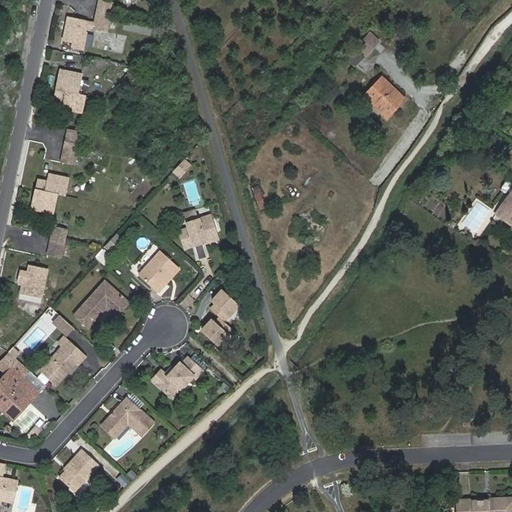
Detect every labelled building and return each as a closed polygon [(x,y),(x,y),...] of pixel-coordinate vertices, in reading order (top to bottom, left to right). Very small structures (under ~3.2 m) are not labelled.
[(106,0),(96,0),(92,21),(85,20),(86,19),(66,15),(61,39),(71,41),(70,46),(82,48),(85,31),(83,31),(84,26),(105,30),(111,1),(106,0)] [(123,29),(150,35),(153,26),(126,19),(123,29)] [(356,52),(360,54),(369,59),(380,37),(368,30),(356,52)] [(59,108),(80,112),(84,94),(76,92),(80,72),(57,68),(53,87),(54,88),(52,98),(61,100),(59,108)] [(364,98),(387,119),(405,100),(382,78),(364,98)] [(64,136),(77,139),(79,130),(66,127),(64,136)] [(76,147),(77,139),(64,136),(62,144),(76,147)] [(72,162),(76,147),(62,144),(59,160),(72,162)] [(185,158),(172,171),(180,178),(192,165),(185,158)] [(51,211),(55,192),(63,194),(66,177),(46,173),(44,179),(35,177),(33,188),(32,188),(28,207),(51,211)] [(199,200),(193,181),(185,183),(191,202),(193,202),(194,205),(198,203),(197,200),(199,200)] [(255,193),(258,208),(266,207),(262,191),(255,193)] [(511,191),(497,213),(511,223),(511,191)] [(463,224),(476,232),(490,209),(476,201),(463,224)] [(209,211),(185,218),(187,222),(177,225),(183,244),(190,241),(195,256),(204,253),(200,237),(216,232),(209,211)] [(51,225),(50,232),(63,235),(65,228),(51,225)] [(63,235),(50,232),(45,254),(59,257),(63,235)] [(114,253),(124,238),(115,233),(105,248),(114,253)] [(160,245),(138,270),(157,287),(163,280),(160,278),(177,260),(160,245)] [(97,258),(106,263),(111,255),(103,249),(97,258)] [(20,281),(20,283),(18,292),(40,296),(46,268),(27,264),(26,271),(18,269),(16,280),(17,280),(20,281)] [(103,276),(72,310),(87,323),(104,303),(115,312),(127,297),(103,276)] [(218,340),(226,330),(225,329),(230,324),(221,316),(226,310),(227,311),(236,301),(218,286),(210,296),(213,299),(208,305),(218,313),(213,318),(209,316),(200,326),(218,340)] [(86,350),(64,330),(58,336),(62,340),(40,364),(56,379),(69,365),(77,356),(79,358),(86,350)] [(176,357),(170,363),(164,370),(161,368),(157,363),(147,374),(165,389),(173,380),(177,384),(190,370),(192,373),(200,365),(185,352),(178,359),(176,357)] [(77,356),(69,365),(71,367),(79,358),(77,356)] [(0,372),(5,377),(16,365),(11,360),(0,372)] [(164,370),(170,363),(167,361),(161,368),(164,370)] [(20,391),(31,379),(16,365),(5,377),(0,372),(0,402),(0,403),(4,399),(15,409),(26,396),(20,391)] [(36,384),(31,379),(20,391),(26,396),(36,384)] [(169,393),(177,384),(173,380),(165,389),(169,393)] [(125,391),(99,419),(112,431),(126,416),(140,429),(152,416),(125,391)] [(11,413),(15,409),(4,399),(0,403),(11,413)] [(463,416),(464,426),(473,426),(473,415),(463,416)] [(74,487),(99,459),(81,443),(74,450),(78,452),(58,473),(74,487)] [(0,490),(6,491),(10,471),(0,469),(3,457),(0,456),(0,490)] [(15,472),(10,471),(6,491),(11,493),(15,472)] [(511,511),(511,499),(457,501),(457,511),(511,511)]
